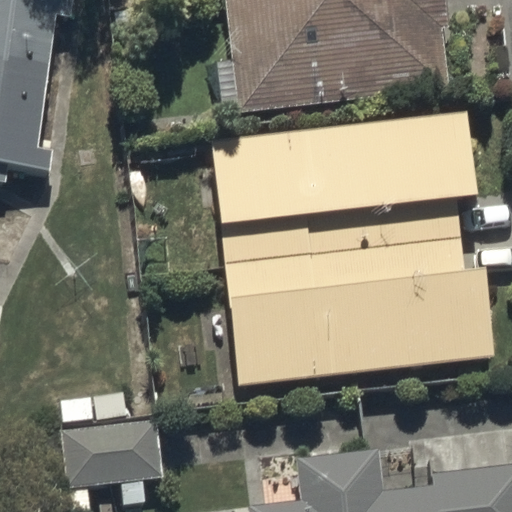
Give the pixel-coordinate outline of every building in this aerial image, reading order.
[(56,7),(0,0),(0,200),(4,201),(5,186),(46,190),(49,162),(40,161),(56,7)] [(223,0),(224,12),(326,0),(223,0)] [(441,0),(326,0),(224,12),(237,130),(446,106),(439,45),(448,44),(441,0)] [(208,162),(221,281),(458,254),(455,227),(474,224),(464,133),(208,162)] [(458,254),(221,281),(236,407),(491,378),(482,298),(463,300),(458,254)] [(58,405),(60,436),(124,431),(122,400),(58,405)] [(160,494),(154,435),(59,445),(65,504),(160,494)] [(379,511),(375,473),(295,482),(298,511),(511,511),(511,485),(430,494),(431,508),(392,511),(379,511)]
